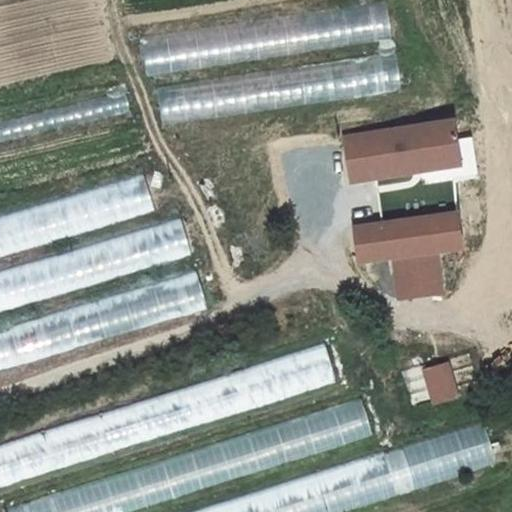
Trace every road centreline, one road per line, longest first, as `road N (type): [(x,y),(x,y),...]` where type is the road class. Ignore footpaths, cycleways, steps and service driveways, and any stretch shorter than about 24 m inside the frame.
road 1 (track): [(321,275),(383,310),(413,317),(474,302),(499,268),(507,145),(490,0)]
road 2 (track): [(241,308),(190,190),(146,114),(110,0)]
